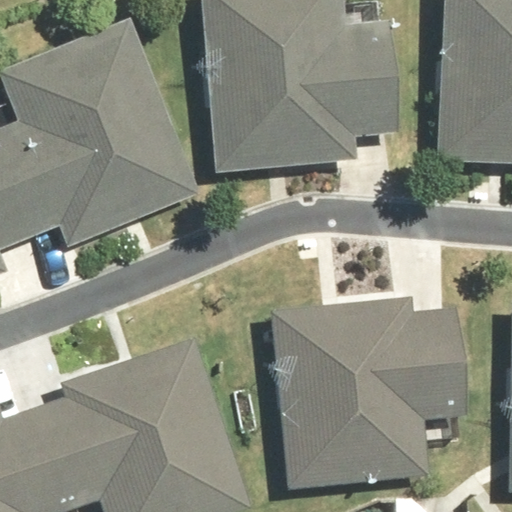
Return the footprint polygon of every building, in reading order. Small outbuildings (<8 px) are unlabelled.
[(344,24),(342,0),(203,0),(218,171),(356,160),(354,136),(404,132),(394,19),(344,24)] [(511,0),(448,0),(442,156),(511,158),(511,0)] [(71,245),(204,193),(137,22),(4,74),(24,124),(0,133),(0,272),(13,267),(7,251),(65,229),(71,245)] [(409,296),(273,311),(293,487),(429,472),(423,418),(468,413),(457,309),(411,315),(409,296)] [(1,400),(0,400),(0,511),(74,511),(103,503),(105,511),(248,511),(253,511),(196,337),(60,381),(65,397),(6,417),(1,400)]
